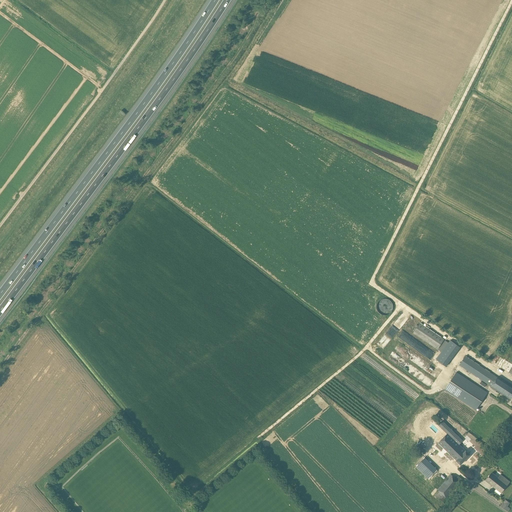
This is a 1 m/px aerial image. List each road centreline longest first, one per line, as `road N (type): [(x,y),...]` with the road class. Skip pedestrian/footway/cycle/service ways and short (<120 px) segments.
road 1 (motorway): [(0,315),(230,0)]
road 2 (motorway): [(215,0),(0,295)]
